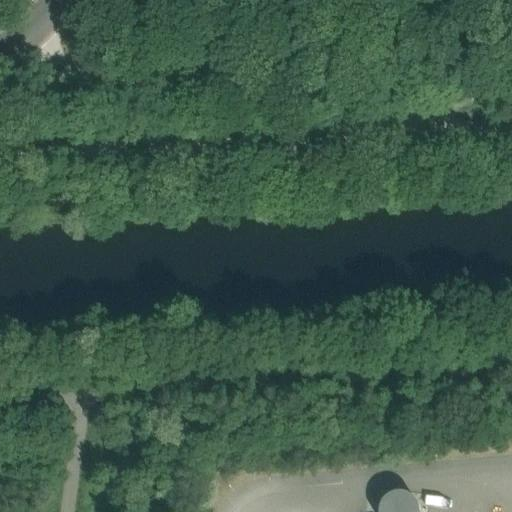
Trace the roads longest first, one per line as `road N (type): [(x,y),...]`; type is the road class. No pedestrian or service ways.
road 1 (track): [(0,160),(433,135)]
road 2 (track): [(433,135),(424,100),(382,87),(191,86),(88,73),(46,42)]
